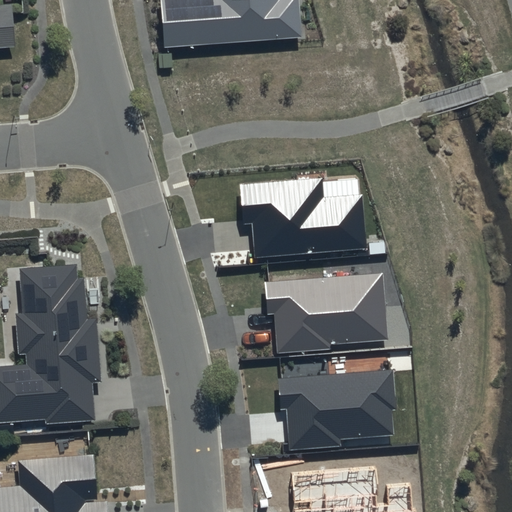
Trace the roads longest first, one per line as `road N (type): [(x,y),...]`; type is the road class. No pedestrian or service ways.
road 1 (residential): [(201,511),(190,390),(119,139)]
road 2 (residential): [(119,139),(86,0)]
road 3 (residential): [(119,139),(0,149)]
